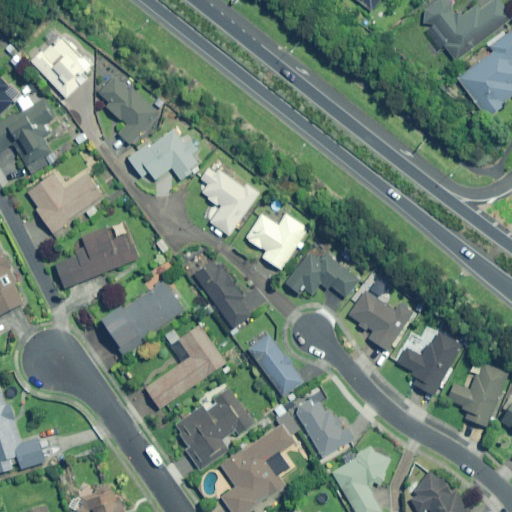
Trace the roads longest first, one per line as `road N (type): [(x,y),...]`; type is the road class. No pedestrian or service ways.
road 1 (primary): [(511,287),(149,0)]
road 2 (unknown): [(310,333),(210,246),(136,211),(67,116)]
road 3 (primary): [(198,0),(441,194)]
road 4 (residential): [(310,333),(402,421),(483,471),(511,504)]
road 5 (residential): [(52,357),(97,391),(175,511)]
